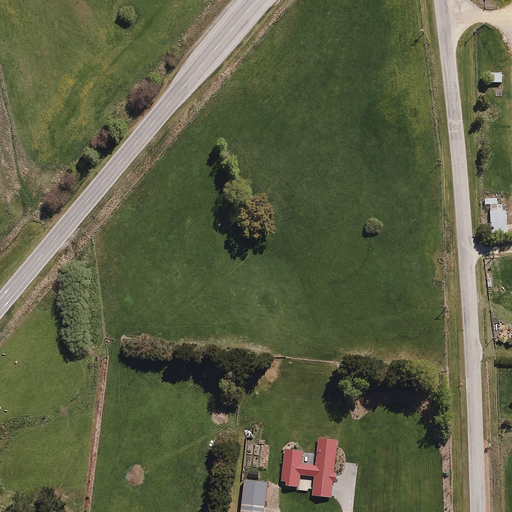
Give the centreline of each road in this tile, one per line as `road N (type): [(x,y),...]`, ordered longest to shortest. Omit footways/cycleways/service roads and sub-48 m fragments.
road 1 (residential): [(478,511),(465,230),(443,0)]
road 2 (primary): [(0,306),(256,0)]
